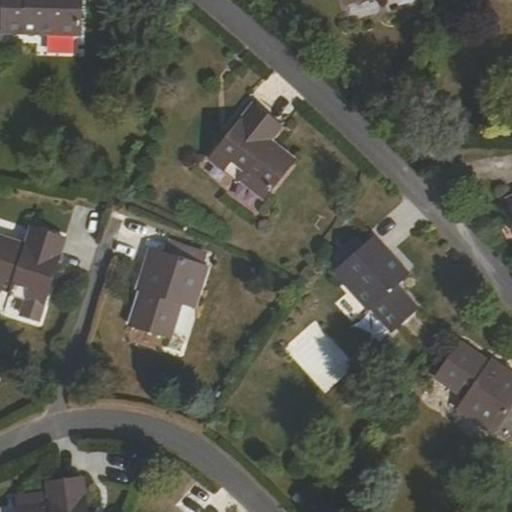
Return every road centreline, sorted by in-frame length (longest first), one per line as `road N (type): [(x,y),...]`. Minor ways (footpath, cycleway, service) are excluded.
road 1 (residential): [(208,0),(301,79),(511,292)]
road 2 (residential): [(265,511),(204,456),(163,432),(119,420),(55,424)]
road 3 (residential): [(55,424),(117,216)]
